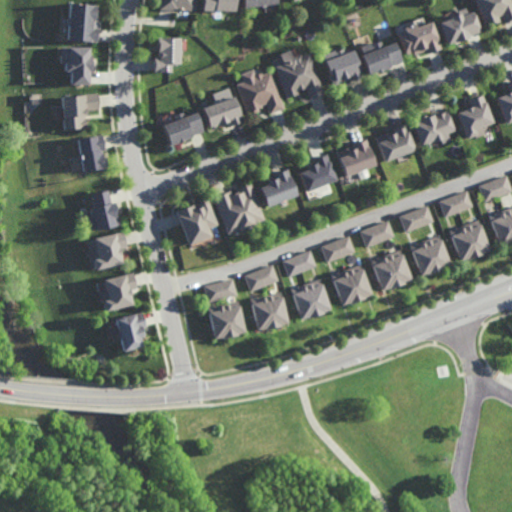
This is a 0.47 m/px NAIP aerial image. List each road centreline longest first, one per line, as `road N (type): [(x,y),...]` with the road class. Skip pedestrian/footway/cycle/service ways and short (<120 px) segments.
road 1 (tertiary): [(0,384),(120,395),(230,383),(416,335),(511,299)]
road 2 (residential): [(188,389),(136,112),(137,0)]
road 3 (residential): [(511,57),(151,197)]
